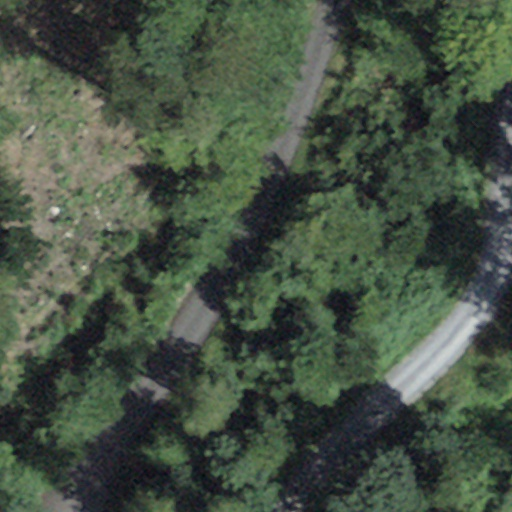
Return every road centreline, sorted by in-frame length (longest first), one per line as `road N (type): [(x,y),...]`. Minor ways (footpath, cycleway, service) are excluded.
road 1 (track): [(80,511),(94,467),(233,263),(331,0)]
road 2 (track): [(511,244),(500,288),(472,327),(396,391),(281,511)]
